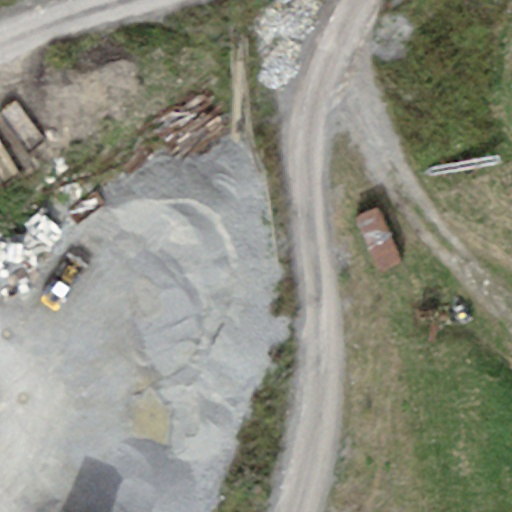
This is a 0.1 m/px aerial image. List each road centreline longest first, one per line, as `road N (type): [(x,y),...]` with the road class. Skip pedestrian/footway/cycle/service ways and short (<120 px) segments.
road 1 (track): [(298,511),(317,410),(310,146),(324,89),(364,0)]
road 2 (track): [(0,333),(34,395),(1,511)]
road 3 (track): [(0,41),(121,0)]
